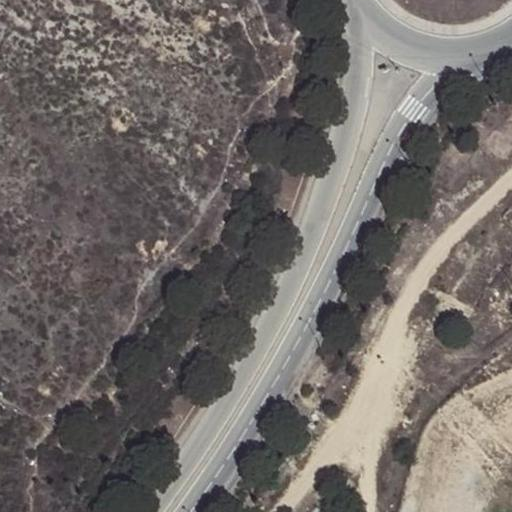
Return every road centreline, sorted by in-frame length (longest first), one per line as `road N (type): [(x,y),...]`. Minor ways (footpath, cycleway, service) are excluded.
road 1 (track): [(511,190),(421,298),(362,511)]
road 2 (tertiary): [(364,19),(332,190),(293,312)]
road 3 (tertiary): [(293,312),(455,58)]
road 4 (tertiary): [(293,312),(170,511)]
